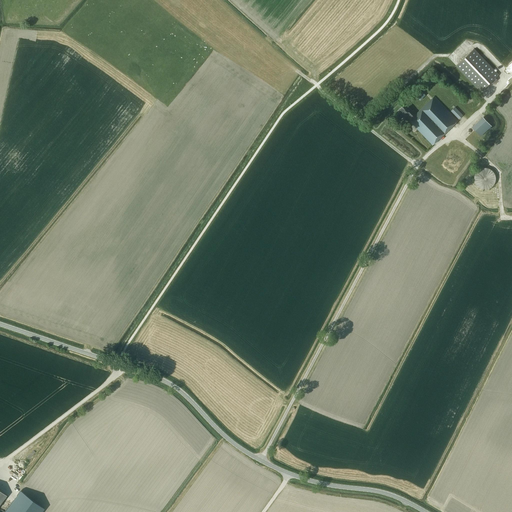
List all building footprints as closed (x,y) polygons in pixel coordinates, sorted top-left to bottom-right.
[(493,84),(497,80),(495,78),(499,74),(474,49),(456,66),(481,92),(491,81),(493,84)] [(414,94),(420,100),(426,95),(419,88),(414,94)] [(460,123),(434,96),(417,113),(413,110),(412,111),(405,103),(397,111),(399,113),(398,115),(401,118),(402,116),(405,119),(407,117),(410,120),(409,121),(432,145),(456,122),(458,124),(460,123)] [(451,111),(459,119),(463,115),(455,107),(451,111)] [(481,136),(492,126),(483,116),(472,127),(481,136)] [(495,188),(495,171),(491,171),(491,169),(483,168),(482,172),(477,171),(476,187),(495,188)] [(0,486),(8,493),(15,484),(0,472),(0,486)] [(39,511),(43,508),(20,491),(4,511),(39,511)]
